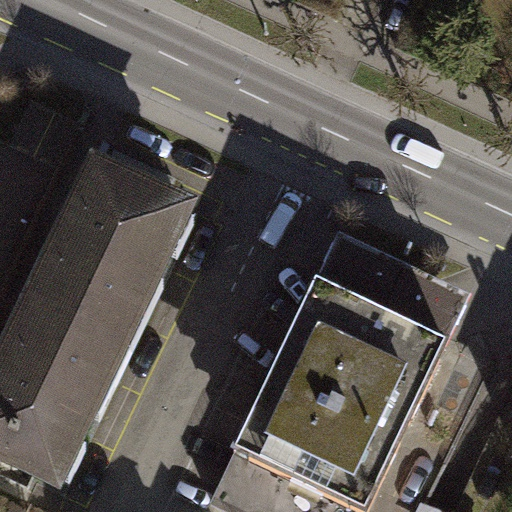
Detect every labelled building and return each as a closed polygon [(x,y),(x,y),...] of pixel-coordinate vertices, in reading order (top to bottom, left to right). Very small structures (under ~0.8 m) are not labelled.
[(190,228),(88,179),(22,315),(124,364),(190,228)] [(343,244),(317,298),(448,360),(474,305),(343,244)] [(376,511),(448,360),(317,298),(234,474),(314,511),(376,511)] [(124,364),(22,315),(0,360),(0,471),(58,500),(124,364)] [(314,511),(234,474),(215,511),(314,511)]
